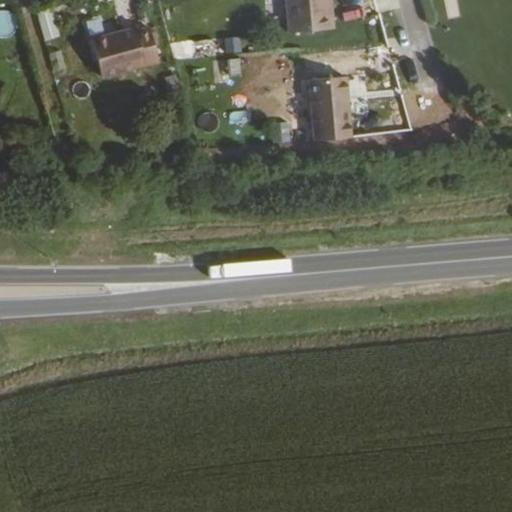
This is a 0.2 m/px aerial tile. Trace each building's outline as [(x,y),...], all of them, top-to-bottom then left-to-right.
[(327,0),(287,0),(290,42),(335,39),(332,8),(328,8),(327,0)] [(0,29),(13,31),(15,14),(0,11),(0,29)] [(45,40),(59,37),(53,11),(38,14),(45,40)] [(224,37),(225,52),(244,50),(243,36),(224,37)] [(159,72),(150,38),(136,41),(136,39),(93,48),(102,85),(159,72)] [(356,147),(351,86),(313,89),(319,150),(356,147)] [(288,120),(270,123),(274,143),(291,140),(288,120)]
